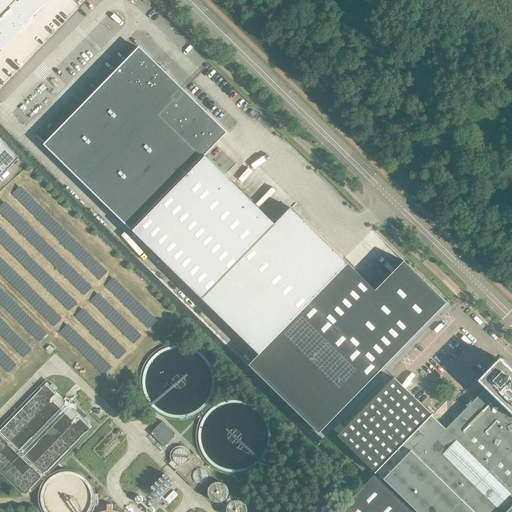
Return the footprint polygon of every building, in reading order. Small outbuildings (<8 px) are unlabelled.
[(0,0),(0,50),(0,51),(23,28),(24,30),(28,26),(31,22),(30,21),(50,0),(0,0)] [(45,145),(132,230),(202,158),(203,158),(227,133),(183,90),(140,48),(45,145)] [(0,176),(18,158),(1,141),(0,140),(0,176)] [(204,159),(133,231),(260,355),(250,365),(320,434),(447,303),(405,261),(376,291),(348,264),(291,208),(275,224),(206,157),(204,159)] [(12,245),(17,250),(14,252),(33,272),(39,265),(16,241),(12,245)] [(0,256),(0,269),(29,299),(36,292),(1,256),(0,256)] [(0,301),(9,310),(13,306),(15,308),(18,305),(0,286),(0,301)] [(511,511),(511,370),(508,367),(501,359),(479,381),(487,388),(446,430),(432,416),(433,415),(394,378),(339,436),(358,454),(352,460),(363,471),(369,465),(377,473),(378,472),(418,511),(511,511)] [(102,363),(99,366),(104,373),(111,367),(108,363),(104,366),(102,363)] [(47,383),(0,430),(0,468),(26,494),(76,444),(79,447),(84,442),(80,439),(93,427),(89,423),(91,421),(86,417),(84,419),(75,410),(78,407),(67,397),(65,399),(55,390),(57,388),(53,384),(51,386),(47,383)] [(148,438),(163,453),(165,451),(163,449),(177,435),(163,422),(148,438)] [(204,469),(203,469),(203,464),(194,454),(189,455),(188,454),(187,452),(186,451),(185,450),(183,449),(181,449),(180,449),(178,449),(176,450),(175,451),(174,453),(173,454),(173,456),(173,458),(173,460),(169,464),(194,489),(199,484),(200,485),(202,485),(204,484),(205,483),(207,482),(208,481),(209,479),(209,478),(209,476),(209,474),(208,473),(207,471),(206,470),(204,469)] [(152,511),(166,499),(170,502),(179,494),(172,486),(176,481),(166,470),(137,498),(150,511),(152,511)] [(338,511),(414,511),(375,474),(338,511)] [(228,493),(228,492),(227,489),(225,486),(223,484),(219,483),(216,483),(213,484),(212,485),(211,487),(210,488),(209,490),(209,492),(210,496),(212,499),(214,501),(217,501),(221,501),(223,500),(224,499),(227,496),(227,495),(228,493)] [(246,511),(247,511),(247,510),(246,507),(244,504),(243,502),(241,501),(238,501),(236,501),(234,501),(231,503),(229,506),(228,508),(227,510),(227,511),(246,511)]
